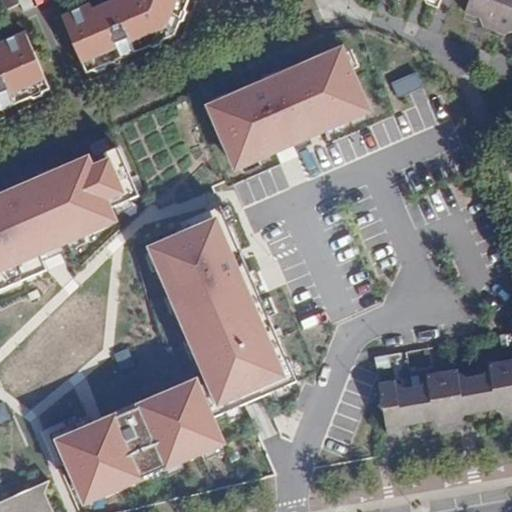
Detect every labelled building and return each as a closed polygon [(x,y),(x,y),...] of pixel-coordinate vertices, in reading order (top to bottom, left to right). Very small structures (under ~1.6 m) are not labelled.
[(18,0),(1,0),(6,9),(20,3),(18,0)] [(91,6),(63,17),(87,73),(92,71),(96,73),(105,69),(108,65),(149,47),(152,49),(162,45),(163,41),(173,37),(136,0),(116,0),(94,10),(91,6)] [(136,0),(173,37),(179,25),(182,23),(186,13),(184,11),(188,0),(136,0)] [(426,0),(428,4),(440,9),(443,0),(426,0)] [(496,31),(508,0),(471,0),(466,13),(482,19),(486,27),(496,31)] [(511,0),(508,0),(496,31),(505,35),(511,32),(511,31),(511,0)] [(44,91),(50,89),(26,34),(0,45),(0,110),(29,98),(33,99),(43,96),(44,91)] [(343,51),(212,109),(239,169),(287,148),(370,112),(343,51)] [(417,72),(392,82),(398,96),(423,86),(417,72)] [(112,210),(141,197),(119,148),(0,198),(0,291),(0,292),(49,269),(42,256),(54,251),(117,222),(112,210)] [(187,237),(154,251),(211,383),(188,393),(186,389),(97,428),(91,430),(87,420),(52,435),(65,466),(67,465),(75,483),(78,482),(88,504),(225,445),(214,420),(299,383),(260,294),(222,208),(182,226),(187,237)] [(511,329),(384,359),(397,436),(511,412),(511,329)] [(0,502),(0,511),(53,511),(45,491),(49,481),(0,502)]
